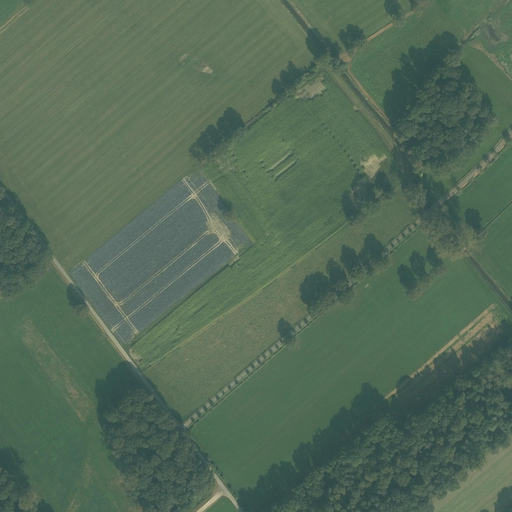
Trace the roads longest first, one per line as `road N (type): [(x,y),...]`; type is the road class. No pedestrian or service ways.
road 1 (track): [(176,420),(511,132)]
road 2 (track): [(245,511),(0,186)]
